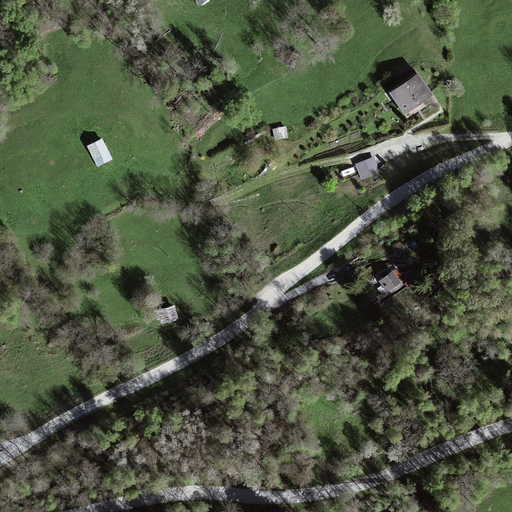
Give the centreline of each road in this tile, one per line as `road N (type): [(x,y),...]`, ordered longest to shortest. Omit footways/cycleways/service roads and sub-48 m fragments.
road 1 (tertiary): [(511,139),(371,214),(228,334),(0,459)]
road 2 (tertiary): [(89,511),(171,494),(327,492),(511,424)]
